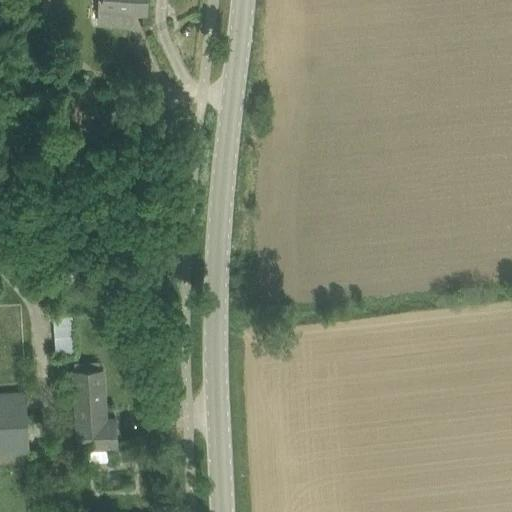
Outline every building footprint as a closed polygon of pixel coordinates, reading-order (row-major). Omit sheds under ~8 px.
[(132,8),(143,9),(146,9),(146,0),(98,0),(98,23),(116,23),(131,24),(132,8)] [(57,275),(72,283),(77,274),(62,266),(57,275)] [(77,313),(56,314),(58,352),(79,351),(77,313)] [(118,444),(116,419),(116,415),(106,416),(106,406),(103,368),(75,371),(78,419),(76,419),(78,448),(118,444)] [(27,389),(0,390),(0,452),(31,451),(27,389)]
